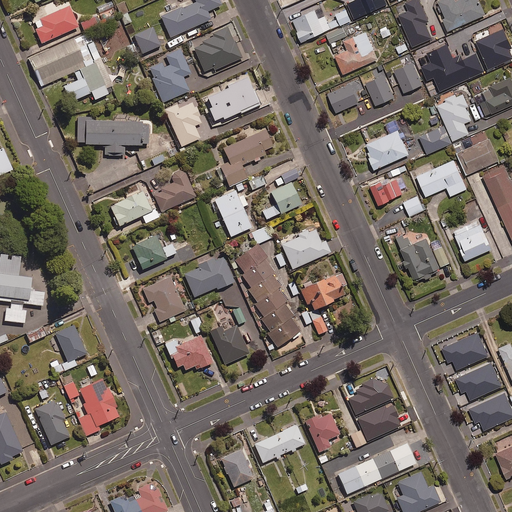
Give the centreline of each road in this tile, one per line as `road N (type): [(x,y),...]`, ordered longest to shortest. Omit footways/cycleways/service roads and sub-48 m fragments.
road 1 (residential): [(167,434),(0,58)]
road 2 (residential): [(398,332),(250,0)]
road 3 (residential): [(167,434),(398,332)]
road 4 (residential): [(479,511),(398,332)]
road 5 (residential): [(0,509),(167,434)]
road 6 (residential): [(398,332),(511,281)]
